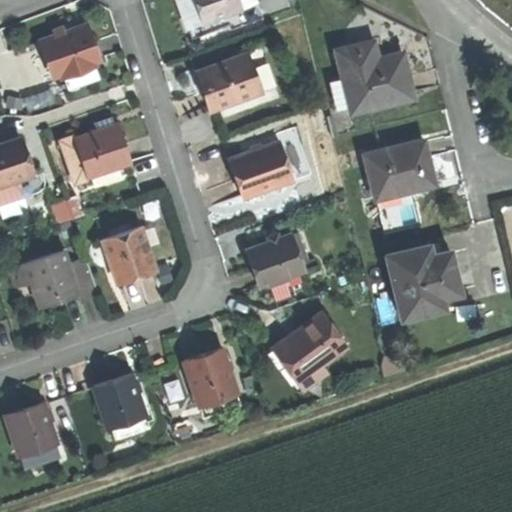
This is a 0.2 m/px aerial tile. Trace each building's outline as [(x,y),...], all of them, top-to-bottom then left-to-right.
[(194,0),(199,12),(204,30),(243,18),(237,0),(194,0)] [(255,0),(237,0),(243,18),(259,13),(255,0)] [(54,42),(39,48),(51,82),(61,78),(93,67),(97,66),(85,32),(67,38),(54,42)] [(52,36),(54,42),(67,38),(65,32),(58,34),(52,36)] [(340,51),(353,113),(413,101),(409,78),(404,56),(372,62),(369,45),(340,51)] [(259,54),(247,58),(259,95),(271,91),(259,54)] [(247,58),(237,61),(250,99),(259,95),(247,58)] [(237,61),(198,74),(205,96),(210,112),(250,99),(237,61)] [(98,81),(93,67),(61,78),(66,92),(98,81)] [(198,98),(205,96),(198,74),(191,77),(195,89),(198,98)] [(77,142),(90,178),(131,163),(124,145),(117,127),(77,142)] [(273,143),(276,151),(289,192),(307,186),(291,137),(273,143)] [(17,138),(0,144),(0,187),(30,177),(21,152),(17,138)] [(78,183),(90,178),(77,142),(65,146),(78,183)] [(368,155),(376,195),(411,187),(412,194),(433,190),(428,167),(424,143),(368,155)] [(276,151),(227,167),(233,186),(239,207),(289,192),(276,151)] [(54,201),(58,219),(86,212),(81,195),(54,201)] [(140,228),(100,240),(114,282),(133,275),(153,269),(140,228)] [(254,276),(260,293),(306,276),(294,242),(248,259),(254,276)] [(429,247),(387,256),(402,320),(444,311),(441,299),(460,295),(454,271),(451,254),(432,258),(429,247)] [(58,253),(25,264),(31,281),(39,279),(47,304),(64,299),(75,295),(79,306),(98,299),(86,262),(64,269),(58,253)] [(22,284),(31,281),(25,264),(16,267),(22,284)] [(273,349),(299,384),(319,369),(344,350),(318,315),(288,338),(273,349)] [(195,355),(180,360),(195,405),(229,393),(214,348),(195,355)] [(325,377),(319,369),(299,384),(273,349),(268,353),(300,396),(325,377)] [(107,384),(88,391),(102,429),(141,415),(127,377),(107,384)] [(235,409),(229,393),(195,405),(200,420),(235,409)] [(19,412),(3,417),(17,459),(53,447),(39,405),(19,412)] [(147,429),(141,415),(102,429),(108,444),(147,429)] [(58,462),(53,447),(17,459),(22,474),(58,462)]
